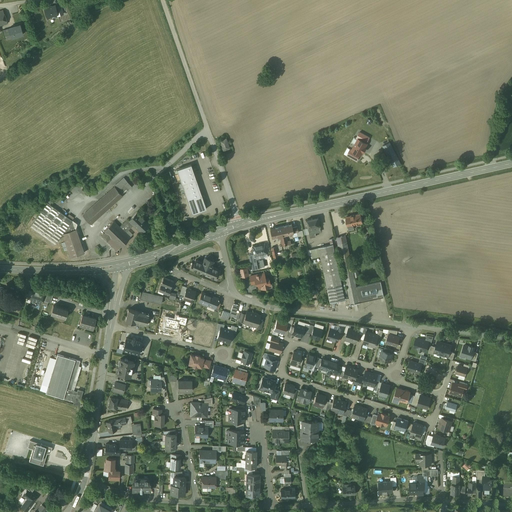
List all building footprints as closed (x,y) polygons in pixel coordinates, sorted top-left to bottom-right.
[(55,6),(45,9),(47,17),(49,17),(50,18),(52,17),(53,16),(57,14),(58,14),(55,8),(55,6)] [(20,24),(3,30),(5,36),(10,35),(11,38),(23,34),(20,24)] [(369,137),(360,132),(356,138),(358,139),(366,143),(369,137)] [(226,138),(220,140),(223,150),(229,148),(226,138)] [(366,143),(358,139),(352,150),(351,150),(360,155),(361,155),(363,152),(364,152),(366,148),(365,148),(367,144),(366,143)] [(400,163),(389,142),(383,145),(394,167),(400,163)] [(360,155),(351,150),(352,150),(350,149),(347,155),(356,161),(360,155)] [(206,208),(191,164),(177,169),(192,213),(206,208)] [(117,184),(115,186),(83,214),(91,223),(123,194),(132,185),(124,177),(116,184),(117,184)] [(72,220),(48,203),(30,227),(55,245),(63,234),(76,229),(73,220),(72,220)] [(129,221),(125,225),(123,223),(119,227),(113,221),(104,231),(105,232),(106,232),(111,237),(114,240),(123,230),(126,233),(133,225),(141,232),(149,224),(144,219),(145,219),(140,215),(137,212),(129,220),(129,221)] [(360,213),(346,216),(348,225),(353,224),(362,222),(360,213)] [(318,217),(306,220),(308,228),(320,226),(318,217)] [(292,224),(286,225),(288,234),(299,232),(297,226),(292,228),(292,224)] [(286,225),(270,229),(273,238),(280,236),(282,243),(280,243),(281,246),(291,243),(291,241),(288,241),(286,235),(288,234),(286,225)] [(320,226),(308,228),(309,234),(315,232),(321,231),(320,226)] [(76,229),(63,234),(71,257),(84,253),(76,229)] [(123,230),(114,240),(121,247),(130,237),(126,233),(123,230)] [(111,237),(106,232),(105,232),(102,236),(107,241),(111,237)] [(360,302),(384,297),(381,281),(356,286),(345,236),(337,237),(351,304),(360,302)] [(111,237),(107,241),(117,251),(121,247),(114,240),(111,237)] [(265,243),(252,246),(254,253),(254,255),(258,255),(259,258),(268,256),(265,243)] [(333,244),(319,247),(319,248),(320,256),(330,302),(345,299),(333,244)] [(319,248),(310,249),(312,258),(320,256),(319,248)] [(254,255),(254,253),(249,255),(252,269),(257,268),(260,267),(259,260),(256,261),(254,255)] [(211,255),(205,257),(203,263),(196,260),(194,264),(192,263),(190,268),(201,272),(201,270),(206,272),(206,274),(216,278),(218,274),(216,273),(218,269),(211,266),(213,261),(211,255)] [(247,268),(239,269),(241,277),(248,275),(247,268)] [(264,273),(250,276),(251,283),(256,282),(256,283),(258,285),(259,288),(261,287),(262,288),(267,287),(267,285),(269,284),(268,278),(265,278),(264,273)] [(173,281),(164,277),(161,285),(170,289),(170,288),(173,281)] [(170,289),(161,285),(159,290),(158,292),(163,294),(164,292),(169,294),(170,290),(170,288),(170,289)] [(187,289),(184,296),(183,299),(192,302),(195,291),(187,289)] [(44,293),(34,290),(34,291),(31,300),(31,301),(40,304),(44,293)] [(54,293),(48,292),(45,301),(51,303),(54,293)] [(163,297),(141,292),(140,299),(162,304),(163,297)] [(219,298),(202,292),(198,301),(208,305),(207,308),(213,311),(214,308),(215,308),(215,307),(217,302),(218,300),(219,300),(219,299),(219,298)] [(93,302),(84,299),(82,306),(91,309),(93,302)] [(68,309),(53,305),(51,313),(65,317),(68,309)] [(141,313),(138,312),(138,311),(129,309),(126,321),(143,325),(143,324),(146,324),(149,314),(143,313),(143,316),(140,315),(141,313)] [(230,313),(223,311),(221,317),(228,319),(230,314),(230,313)] [(254,313),(247,311),(244,319),(243,322),(243,323),(250,325),(254,313)] [(260,315),(254,313),(250,325),(257,327),(258,325),(260,315)] [(96,318),(82,315),(79,325),(93,329),(96,318)] [(290,318),(286,317),(285,323),(287,323),(286,325),(291,326),(293,320),(290,318)] [(285,323),(277,320),(274,330),(284,333),(286,325),(287,323),(285,323)] [(304,326),(295,324),(294,327),(292,333),(292,334),(301,337),(303,331),(304,326)] [(346,326),(339,325),(337,330),(340,331),(340,332),(343,334),(344,332),(345,327),(346,326)] [(221,327),(220,327),(219,330),(217,339),(223,341),(227,329),(223,328),(221,327)] [(314,327),(312,334),(311,336),(320,339),(323,329),(314,327)] [(337,330),(330,328),(327,338),(337,341),(340,332),(340,331),(337,330)] [(349,329),(348,328),(347,333),(345,339),(350,341),(354,330),(349,329)] [(230,330),(227,329),(223,341),(230,343),(233,332),(233,331),(230,330)] [(354,330),(350,341),(356,343),(359,333),(359,332),(359,331),(354,330)] [(366,331),(365,334),(362,343),(368,345),(372,333),(366,331)] [(377,335),(372,333),(368,345),(375,347),(378,336),(378,335),(377,335)] [(396,336),(389,333),(389,334),(386,342),(397,346),(399,337),(396,336)] [(427,335),(425,341),(428,342),(428,344),(431,345),(433,336),(427,335)] [(132,339),(126,338),(123,349),(139,353),(142,342),(135,340),(136,339),(133,338),(132,339)] [(416,342),(414,347),(418,348),(419,350),(420,350),(422,349),(426,351),(428,344),(428,342),(425,341),(417,338),(416,339),(415,341),(416,342)] [(278,342),(271,340),(271,341),(268,349),(280,352),(282,345),(280,345),(281,343),(278,342)] [(441,342),(437,341),(435,347),(434,352),(441,354),(444,344),(441,343),(441,342)] [(447,345),(444,344),(441,354),(448,356),(450,351),(452,345),(448,344),(447,345)] [(469,346),(464,345),(461,353),(465,354),(466,356),(471,358),(473,351),(474,347),(472,347),(472,346),(469,345),(469,346)] [(252,353),(244,350),(243,354),(243,353),(242,357),(241,360),(249,363),(252,353)] [(297,350),(296,352),(294,351),(290,364),(297,366),(300,359),(302,351),(297,350)] [(384,351),(382,350),(380,358),(390,361),(393,353),(392,353),(384,351)] [(315,355),(308,353),(304,366),(309,367),(311,368),(315,355)] [(79,361),(58,354),(46,393),(64,398),(66,388),(71,390),(79,361)] [(191,354),(189,363),(202,367),(202,366),(204,359),(204,357),(200,356),(200,355),(196,354),(195,355),(191,354)] [(125,358),(125,359),(124,360),(120,359),(117,373),(121,374),(121,375),(121,376),(123,376),(124,376),(124,375),(131,376),(134,362),(128,360),(128,359),(127,359),(125,358)] [(275,360),(267,358),(265,367),(275,370),(277,361),(275,360)] [(330,360),(322,358),(322,359),(319,368),(327,370),(330,360)] [(209,361),(204,359),(202,366),(209,368),(211,360),(209,359),(209,361)] [(339,363),(330,360),(327,370),(327,371),(328,373),(330,374),(331,373),(336,374),(338,366),(339,363)] [(410,360),(408,367),(412,368),(412,370),(419,373),(422,364),(418,363),(410,360)] [(215,365),(212,375),(224,379),(226,374),(227,369),(215,365)] [(352,367),(346,365),(344,371),(343,377),(349,378),(352,367)] [(463,366),(458,365),(456,373),(465,375),(467,368),(467,367),(463,366)] [(359,369),(352,367),(349,378),(354,380),(355,380),(357,375),(359,369)] [(237,371),(236,371),(235,375),(234,374),(232,379),(238,380),(238,382),(242,383),(243,379),(245,380),(246,376),(244,376),(245,373),(246,373),(247,370),(243,369),(242,373),(237,371)] [(372,373),(365,371),(363,377),(362,382),(362,383),(363,383),(362,384),(363,385),(365,386),(367,385),(367,384),(368,384),(372,373)] [(378,375),(372,373),(368,384),(374,386),(376,380),(378,375)] [(161,375),(153,375),(153,379),(153,380),(151,380),(151,382),(150,382),(148,383),(148,384),(150,386),(151,386),(151,390),(158,390),(158,389),(161,389),(161,385),(161,382),(161,377),(161,375)] [(276,381),(264,377),(260,388),(272,392),(273,389),(276,381)] [(192,380),(178,380),(178,389),(182,389),(182,391),(192,391),(192,380)] [(117,382),(116,381),(113,390),(122,392),(125,384),(117,382)] [(468,384),(460,382),(459,385),(464,387),(463,389),(466,390),(468,384)] [(294,386),(285,383),(283,392),(291,395),(292,395),(294,388),(294,386)] [(390,386),(382,383),(381,387),(379,394),(386,396),(390,386)] [(459,385),(452,383),(450,391),(456,393),(455,394),(461,396),(463,389),(464,387),(459,385)] [(66,388),(64,398),(71,400),(71,399),(74,400),(75,402),(74,402),(73,404),(80,405),(80,402),(79,399),(80,398),(82,391),(78,389),(77,391),(71,390),(66,388)] [(311,391),(301,388),(298,399),(300,400),(300,402),(301,402),(302,403),(303,403),(304,403),(305,401),(307,402),(308,400),(310,394),(311,391)] [(410,392),(397,388),(394,398),(407,402),(409,394),(410,392)] [(280,391),(273,389),(272,392),(270,397),(277,399),(280,391)] [(245,396),(233,392),(231,400),(239,402),(244,403),(244,401),(246,396),(245,396)] [(253,395),(246,393),(245,396),(246,396),(244,401),(254,400),(253,399),(253,395)] [(325,396),(317,393),(314,404),(322,406),(324,400),(325,396)] [(415,396),(409,394),(407,402),(412,404),(415,396)] [(430,398),(424,396),(424,397),(420,396),(420,397),(417,405),(423,407),(424,406),(428,407),(430,398)] [(119,399),(110,397),(108,407),(117,408),(119,399)] [(212,397),(204,399),(204,403),(206,403),(206,405),(212,405),(212,397)] [(332,405),(330,410),(331,410),(337,412),(340,400),(334,398),(332,405)] [(128,400),(119,399),(117,408),(126,410),(128,400)] [(346,402),(340,400),(337,412),(343,414),(345,408),(346,402)] [(451,402),(447,400),(445,408),(455,411),(457,404),(457,403),(451,402)] [(199,402),(191,402),(191,415),(197,415),(202,415),(203,416),(205,416),(206,415),(207,415),(207,411),(206,410),(206,405),(206,403),(204,403),(199,403),(199,402)] [(353,411),(351,416),(352,416),(358,418),(361,407),(355,405),(353,411)] [(367,408),(361,407),(358,418),(364,420),(365,415),(367,408)] [(237,409),(229,408),(229,421),(236,421),(244,422),(245,422),(245,409),(244,409),(237,409)] [(283,410),(271,410),(271,415),(270,415),(270,420),(272,420),(272,419),(274,419),(274,421),(282,421),(283,410)] [(160,412),(153,412),(153,415),(154,415),(154,425),(164,425),(164,414),(161,414),(161,412),(160,412)] [(382,414),(379,413),(378,415),(376,422),(379,423),(379,424),(383,425),(384,424),(387,425),(389,416),(386,415),(387,414),(382,413),(382,414)] [(372,417),(365,415),(364,420),(363,421),(370,423),(371,422),(372,417)] [(125,417),(114,420),(107,422),(109,432),(117,430),(116,426),(120,424),(121,425),(127,424),(125,417)] [(408,421),(397,418),(396,422),(394,427),(396,428),(400,429),(401,428),(405,429),(405,430),(408,421)] [(443,418),(442,418),(439,427),(449,430),(452,421),(443,418)] [(318,421),(302,420),(302,438),(318,439),(318,421)] [(423,425),(414,423),(413,424),(411,430),(410,435),(419,438),(420,433),(423,425)] [(141,426),(132,427),(133,434),(136,434),(142,433),(141,426)] [(205,426),(195,426),(195,439),(195,436),(208,437),(208,426),(205,426)] [(244,431),(228,430),(228,435),(226,435),(226,438),(228,438),(228,443),(235,443),(243,443),(244,443),(244,431)] [(282,430),(273,430),(273,441),(288,442),(289,432),(284,432),(284,430),(282,430)] [(444,438),(434,435),(432,442),(432,443),(435,444),(435,446),(438,446),(438,445),(442,446),(444,438)] [(52,447),(30,440),(28,447),(33,449),(29,461),(43,465),(47,453),(48,453),(49,453),(50,452),(51,452),(52,447)] [(132,440),(120,440),(120,445),(120,449),(132,449),(132,440)] [(116,444),(106,444),(105,453),(111,453),(115,453),(116,444)] [(120,445),(116,445),(116,444),(115,453),(111,453),(111,455),(120,455),(120,449),(120,445)] [(213,450),(200,450),(199,466),(200,466),(200,462),(216,462),(216,451),(216,450),(213,450)] [(256,450),(246,450),(246,459),(256,459),(256,450)] [(330,452),(322,453),(323,462),(332,461),(330,452)] [(322,453),(314,455),(316,463),(323,462),(322,453)] [(430,453),(423,453),(421,453),(416,453),(416,454),(417,454),(417,459),(421,459),(421,464),(429,464),(430,464),(430,456),(429,456),(429,454),(430,454),(430,453)] [(284,455),(276,455),(276,465),(286,465),(286,460),(286,455),(284,455)] [(180,458),(171,457),(170,467),(180,468),(181,460),(180,460),(180,458)] [(116,459),(106,458),(106,463),(105,463),(105,471),(108,471),(108,475),(109,475),(109,478),(119,479),(119,471),(115,470),(116,459)] [(256,459),(246,459),(246,466),(246,467),(256,467),(256,459)] [(133,464),(125,464),(125,473),(130,474),(130,473),(133,473),(133,464)] [(225,470),(216,469),(215,477),(216,477),(216,479),(224,479),(225,470)] [(424,475),(417,476),(417,481),(410,482),(410,494),(425,493),(424,475)] [(182,476),(174,476),(174,484),(171,484),(185,485),(185,477),(182,476)] [(452,483),(451,493),(459,493),(459,488),(460,476),(459,476),(453,476),(453,483),(452,483)] [(215,477),(202,477),(202,486),(215,487),(216,479),(216,477),(215,477)] [(485,477),(483,477),(483,479),(482,488),(484,488),(484,491),(490,492),(491,483),(489,483),(490,477),(485,477)] [(149,479),(134,479),(134,484),(133,484),(133,491),(140,490),(140,491),(143,491),(143,490),(150,490),(150,484),(149,484),(149,479)] [(391,481),(377,482),(378,489),(379,489),(380,493),(383,492),(383,493),(387,493),(387,492),(393,492),(392,486),(392,481),(391,481)] [(472,482),(469,482),(469,486),(468,486),(468,494),(476,494),(476,486),(476,482),(472,482)] [(35,488),(28,483),(24,488),(27,490),(32,493),(35,488)] [(185,485),(171,484),(172,484),(171,489),(171,493),(184,494),(185,485)] [(355,485),(342,486),(343,495),(355,494),(355,485)] [(295,488),(290,488),(290,490),(281,490),(281,498),(291,498),(295,498),(295,488)] [(32,493),(27,490),(23,495),(28,498),(22,506),(27,511),(34,502),(33,501),(37,496),(32,493)]
